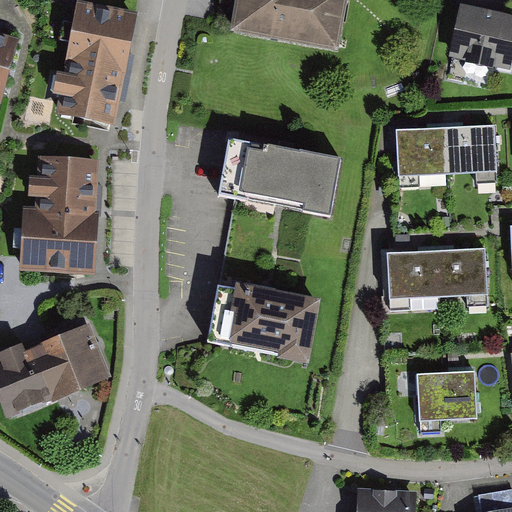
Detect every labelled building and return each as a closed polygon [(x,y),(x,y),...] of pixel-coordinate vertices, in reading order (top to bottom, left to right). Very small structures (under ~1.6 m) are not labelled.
[(238,0),(233,33),(342,52),(350,0),(238,0)] [(138,15),(78,3),(56,113),(117,125),(138,15)] [(511,57),(511,14),(461,3),(449,52),(510,66),(511,57)] [(0,104),(4,105),(19,42),(0,37),(0,25),(1,22),(0,21),(0,104)] [(496,129),(398,134),(400,178),(498,173),(496,129)] [(341,162),(230,141),(227,157),(219,199),(330,219),(341,162)] [(95,272),(102,157),(40,153),(37,207),(27,206),(23,268),(95,272)] [(488,251),(386,257),(388,303),(490,297),(488,251)] [(320,298),(220,279),(207,343),(308,362),(320,298)] [(0,356),(6,371),(0,373),(0,393),(9,416),(112,374),(91,322),(29,347),(26,340),(0,350),(0,356)] [(477,368),(417,371),(419,421),(479,418),(477,368)] [(416,511),(418,494),(359,489),(357,511),(416,511)]
